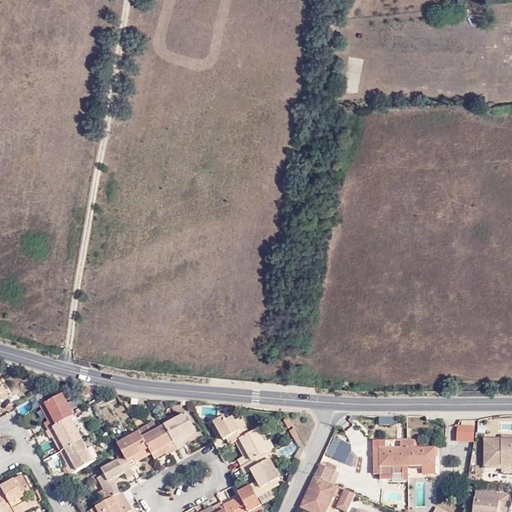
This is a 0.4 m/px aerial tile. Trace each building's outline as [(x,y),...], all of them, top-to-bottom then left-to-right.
[(0,415),(5,413),(3,409),(0,405),(16,396),(7,380),(0,383),(0,415)] [(102,395),(103,389),(84,384),(83,390),(102,395)] [(73,418),(75,417),(63,395),(44,406),(52,421),(48,423),(45,424),(48,431),(73,418)] [(3,409),(19,400),(16,396),(0,405),(3,409)] [(52,421),(44,406),(41,408),(48,423),(52,421)] [(167,425),(182,452),(189,448),(187,443),(184,438),(197,430),(189,413),(167,425)] [(236,442),(241,440),(250,434),(240,417),(234,420),(231,417),(226,420),(223,416),(213,421),(223,439),(226,437),(230,446),(236,442)] [(163,417),(150,424),(154,432),(167,425),(163,417)] [(59,437),(68,452),(87,441),(73,418),(48,431),(45,433),(50,442),(54,440),(59,437)] [(287,429),(294,424),(290,418),(283,422),(287,429)] [(143,432),(154,450),(156,454),(157,457),(173,448),(175,453),(177,455),(182,452),(167,425),(154,432),(150,424),(141,428),(143,432)] [(292,438),(299,433),(295,427),(288,431),(292,438)] [(354,427),(347,437),(357,444),(364,434),(354,427)] [(474,429),(459,428),(459,444),(474,444),(474,429)] [(184,438),(187,443),(200,436),(197,430),(184,438)] [(255,432),(250,434),(241,440),(250,455),(245,458),(242,460),(245,466),(269,453),(262,440),(257,430),(255,432)] [(143,432),(121,444),(124,448),(129,456),(136,468),(142,465),(141,462),(139,458),(154,450),(143,432)] [(300,436),(297,437),(305,450),(299,461),(303,462),(309,450),(300,436)] [(54,440),(62,455),(68,452),(59,437),(54,440)] [(262,440),(269,453),(274,450),(266,438),(262,440)] [(386,466),(402,465),(411,465),(410,438),(403,439),(403,446),(387,447),(387,439),(375,440),(375,447),(376,474),(386,474),(386,466)] [(418,438),(410,438),(411,465),(437,464),(436,446),(418,447),(418,438)] [(504,463),(511,462),(511,438),(489,438),(488,467),(504,467),(504,463)] [(334,439),(326,455),(354,468),(359,458),(338,448),(341,442),(334,439)] [(250,455),(241,440),(236,442),(245,458),(250,455)] [(99,462),(87,441),(68,452),(76,466),(70,469),(69,469),(72,476),(99,462)] [(173,448),(157,457),(160,461),(175,453),(173,448)] [(141,462),(156,454),(154,450),(139,458),(141,462)] [(68,452),(62,455),(70,469),(76,466),(68,452)] [(287,482),(269,453),(245,466),(244,466),(249,474),(254,471),(260,483),(253,487),(260,498),(287,482)] [(115,498),(123,494),(126,492),(120,480),(129,474),(132,478),(139,474),(136,468),(129,456),(105,469),(109,476),(104,479),(115,498)] [(330,461),(325,458),(317,475),(334,482),(340,468),(329,463),(330,461)] [(437,474),(437,464),(426,464),(426,474),(437,474)] [(386,466),(386,474),(403,474),(402,465),(386,466)] [(17,478),(14,472),(8,474),(5,476),(9,483),(17,478)] [(317,475),(307,496),(302,507),(312,511),(329,511),(340,490),(332,486),(334,482),(317,475)] [(17,478),(9,483),(0,488),(0,491),(11,511),(17,511),(29,505),(25,498),(32,494),(23,476),(17,478)] [(252,511),(251,510),(263,503),(260,498),(253,487),(253,485),(242,491),(238,494),(243,503),(234,508),(232,506),(227,508),(229,511),(252,511)] [(349,509),(357,492),(347,488),(339,505),(349,509)] [(0,511),(11,511),(0,491),(0,511)] [(510,511),(511,505),(502,503),(503,494),(479,491),(476,511),(510,511)] [(29,511),(39,507),(32,494),(25,498),(29,505),(17,511),(29,511)] [(123,494),(115,498),(93,510),(94,511),(133,511),(136,511),(131,501),(127,503),(123,494)] [(511,505),(511,503),(511,495),(503,494),(502,503),(511,505)] [(251,510),(252,511),(259,511),(266,508),(263,503),(251,510)]
